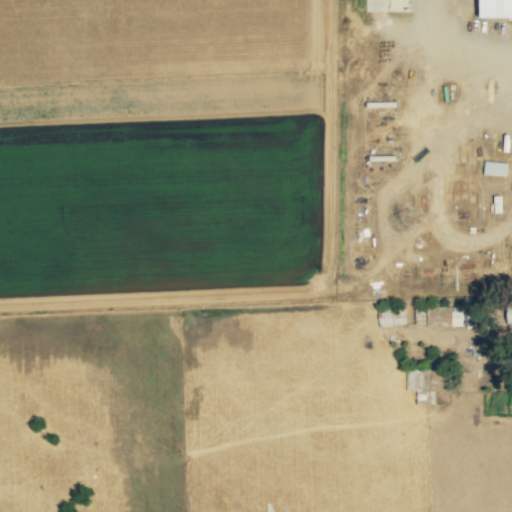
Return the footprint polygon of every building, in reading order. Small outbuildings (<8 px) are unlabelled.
[(511,17),(511,0),(479,0),(479,17),(511,17)] [(507,163),(484,161),(482,174),(506,177),(507,163)] [(461,306),(425,308),(426,326),(462,325),(461,306)] [(406,324),(405,307),(376,310),(378,327),(406,324)] [(405,391),(416,392),(416,403),(433,404),(433,383),(441,383),(441,371),(405,369),(405,391)]
